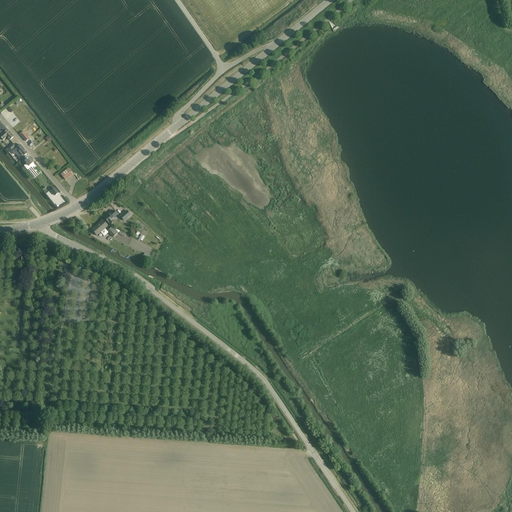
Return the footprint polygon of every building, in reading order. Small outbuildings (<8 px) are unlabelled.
[(7,122),(12,118),(6,111),(1,115),(7,122)] [(0,136),(0,137),(3,141),(7,137),(10,141),(13,137),(7,131),(3,134),(0,136)] [(24,131),(20,135),(26,141),(29,138),(24,131)] [(27,153),(20,145),(16,148),(18,151),(15,153),(20,159),(27,153)] [(27,164),(25,166),(27,169),(28,168),(30,171),(29,172),(32,176),(37,172),(34,168),(36,167),(33,164),(34,163),(29,157),(28,158),(26,160),(25,161),(27,164)] [(61,174),(66,180),(72,175),(68,169),(61,174)] [(105,219),(108,222),(110,225),(114,222),(112,219),(117,215),(114,211),(105,219)] [(124,221),(131,215),(127,211),(120,216),(124,221)] [(97,236),(101,233),(108,226),(103,220),(97,225),(97,226),(92,230),(97,236)] [(113,238),(117,234),(118,233),(114,229),(112,227),(107,231),(113,238)]
